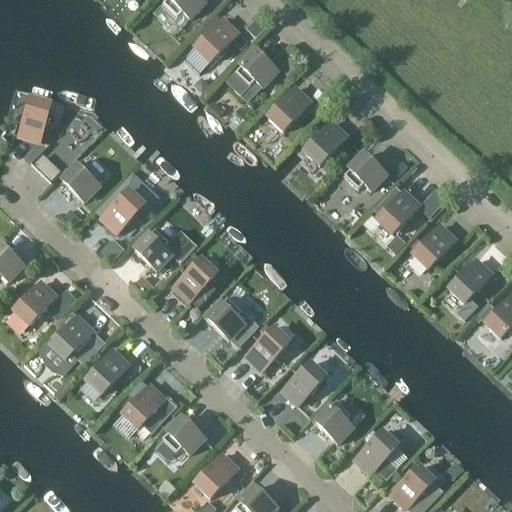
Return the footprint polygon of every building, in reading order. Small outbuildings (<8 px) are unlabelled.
[(189,23),(204,7),(196,0),(169,0),(163,8),(177,21),(182,16),(189,23)] [(255,42),(263,34),(265,32),(256,24),(255,23),(245,33),(255,42)] [(196,52),(184,64),(199,78),(210,66),(211,67),(237,39),(222,24),(195,52),(196,52)] [(262,92),(277,76),(255,56),(235,77),(249,90),(255,85),(262,92)] [(288,80),(292,76),(296,71),(285,61),(277,70),(288,80)] [(283,135),(310,108),(294,93),(268,121),(283,135)] [(39,147),(50,110),(29,104),(19,141),(39,147)] [(319,170),(346,142),(330,127),(304,155),(319,170)] [(41,159),(34,167),(51,183),(59,175),(41,159)] [(370,195),(385,180),(364,159),(344,180),(358,194),(363,188),(370,195)] [(84,207),(98,191),(91,184),(96,179),(82,165),(62,186),(84,207)] [(402,181),(411,171),(405,165),(395,175),(402,181)] [(395,192),(373,215),(379,220),(380,221),(376,224),(392,239),(418,211),(403,196),(401,198),(395,192)] [(117,238),(143,210),(127,195),(101,223),(117,238)] [(428,205),(438,214),(447,205),(437,195),(428,205)] [(75,231),(81,224),(70,214),(64,220),(75,231)] [(428,273),(455,246),(439,231),(412,258),(428,273)] [(154,234),(134,255),(156,276),(171,260),(180,268),(196,251),(180,236),(169,248),(154,234)] [(415,255),(422,248),(416,242),(409,250),(415,255)] [(112,267),(124,254),(113,244),(101,257),(112,267)] [(8,286),(23,270),(1,250),(0,250),(0,279),(8,286)] [(191,273),(173,292),(189,307),(191,305),(197,312),(215,294),(208,287),(215,279),(200,264),(191,273)] [(475,265),(449,293),(464,308),(456,317),(464,325),(478,311),(470,304),(469,303),(491,280),(475,265)] [(511,275),(506,269),(500,275),(509,284),(511,280),(511,275)] [(134,288),(148,302),(156,294),(141,280),(134,288)] [(29,330),(56,302),(40,287),(14,315),(29,330)] [(57,325),(77,304),(66,294),(46,315),(57,325)] [(490,310),(476,325),(479,328),(482,324),(485,327),(501,342),(506,336),(511,341),(511,300),(496,316),(490,310)] [(227,303),(207,324),(228,344),(237,353),(252,337),(243,329),(236,322),(241,317),(227,303)] [(76,322),(50,349),(66,364),(72,370),(78,364),(83,369),(104,348),(92,337),(76,322)] [(271,334),(265,328),(259,335),(265,341),(271,334)] [(261,376),(288,348),(272,333),(246,361),(261,376)] [(102,399),(128,371),(112,356),(86,384),(102,399)] [(298,410),(324,383),(308,368),(282,396),(298,410)] [(149,391),(122,418),(138,433),(150,420),(159,429),(176,412),(167,404),(167,403),(164,405),(149,391)] [(337,448),(352,433),(344,426),(350,420),(335,407),(315,427),(337,448)] [(189,459),(204,443),(182,422),(162,443),(176,457),(182,452),(189,459)] [(381,437),(354,465),(370,480),(375,475),(376,476),(385,485),(396,473),(387,465),(386,463),(396,452),(381,437)] [(210,502),(237,475),(221,460),(195,487),(210,502)] [(255,470),(259,474),(264,469),(260,465),(255,470)] [(444,477),(452,485),(463,473),(455,466),(444,477)] [(417,471),(391,499),(403,511),(427,511),(440,499),(430,489),(433,486),(417,471)] [(234,511),(276,511),(254,491),(234,511)]
